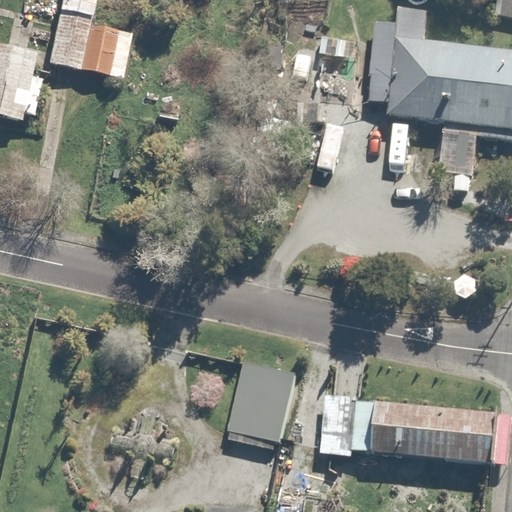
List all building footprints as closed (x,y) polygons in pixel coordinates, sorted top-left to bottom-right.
[(43,0),(42,0),(38,17),(57,21),(46,70),(120,86),(132,34),(97,26),(102,0),(63,0),(62,4),(43,0)] [(511,0),(499,0),(496,20),(511,23),(511,0)] [(355,112),(362,63),(350,62),(353,42),(296,34),(286,102),(355,112)] [(511,52),(381,39),(372,118),(511,132),(511,52)] [(44,59),(0,48),(0,134),(0,135),(3,124),(27,129),(29,120),(36,122),(42,96),(35,94),(44,59)] [(187,102),(163,97),(158,123),(183,127),(187,102)] [(248,364),(228,441),(277,453),(297,376),(248,364)] [(503,418),(348,404),(343,457),(498,471),(503,418)]
